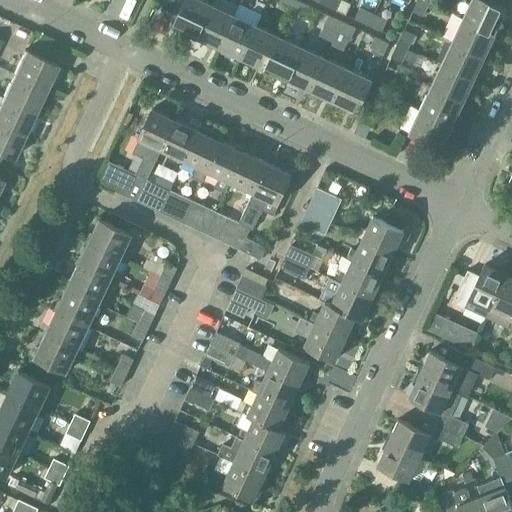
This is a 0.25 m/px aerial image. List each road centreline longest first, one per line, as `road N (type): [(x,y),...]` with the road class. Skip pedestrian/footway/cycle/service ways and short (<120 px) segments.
road 1 (residential): [(65,498),(98,429),(147,403),(198,281),(190,241),(98,200),(76,181),(75,150),(123,49)]
road 2 (residential): [(460,209),(123,49)]
road 3 (residential): [(321,511),(332,467),(460,209)]
road 4 (residential): [(460,209),(511,94)]
road 5 (residential): [(123,49),(11,0)]
